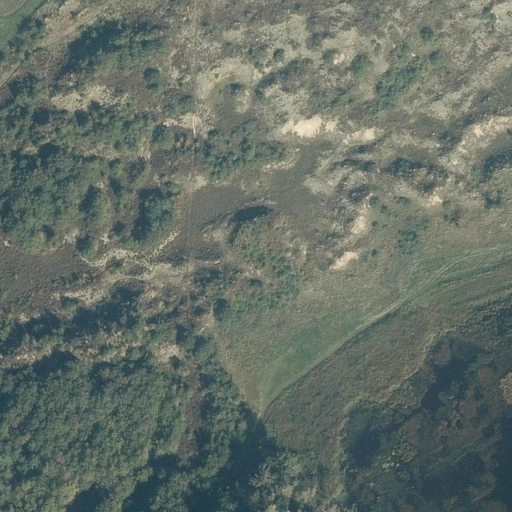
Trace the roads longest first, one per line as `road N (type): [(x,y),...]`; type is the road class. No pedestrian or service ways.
road 1 (track): [(252,456),(262,424),(280,403),(403,300),(511,251)]
road 2 (track): [(99,511),(130,475),(154,469),(223,479),(252,456)]
road 3 (track): [(116,0),(35,41),(0,86)]
